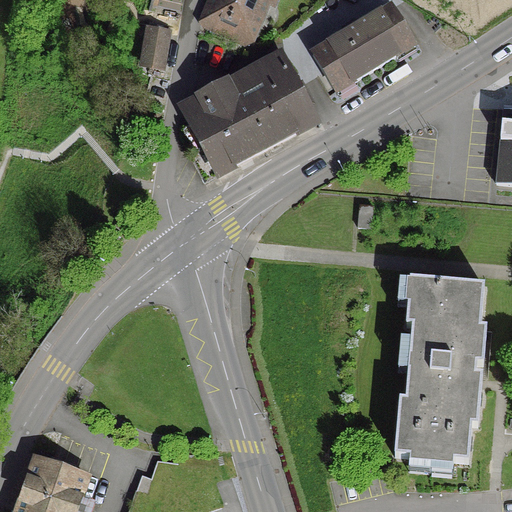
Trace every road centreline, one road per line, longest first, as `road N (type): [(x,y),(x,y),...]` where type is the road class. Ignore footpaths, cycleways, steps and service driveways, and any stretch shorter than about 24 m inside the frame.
road 1 (tertiary): [(511,36),(184,242)]
road 2 (unknown): [(465,66),(394,3),(378,0),(290,44),(363,129)]
road 3 (tertiary): [(0,473),(25,422),(106,307),(184,242)]
road 4 (tertiary): [(184,242),(266,511)]
road 5 (residential): [(184,242),(163,175),(192,0)]
road 6 (unknown): [(290,44),(174,94)]
